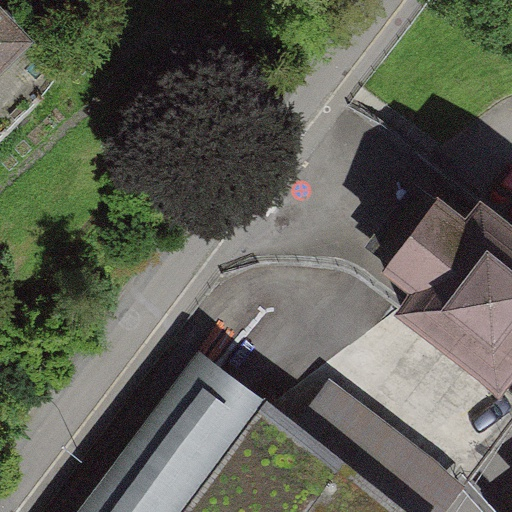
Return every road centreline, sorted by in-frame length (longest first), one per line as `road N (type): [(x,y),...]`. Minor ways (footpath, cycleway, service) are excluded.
road 1 (residential): [(402,0),(0,500)]
road 2 (motorway): [(0,216),(511,55)]
